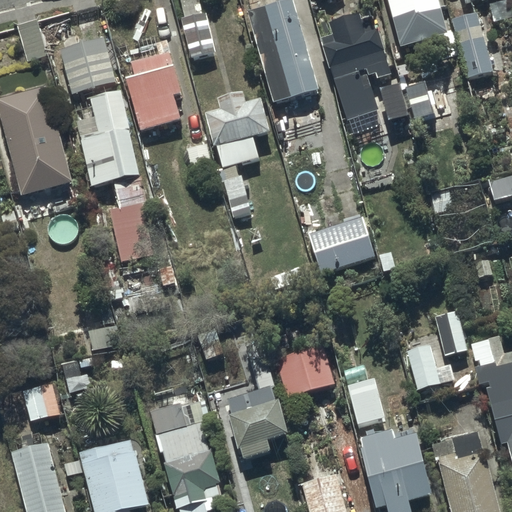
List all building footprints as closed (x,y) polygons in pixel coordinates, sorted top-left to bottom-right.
[(436,0),(383,0),(397,52),(446,39),(436,0)] [(291,2),(247,15),(273,107),(288,103),(293,121),(322,112),(291,2)] [(478,15),(452,22),(466,81),(492,75),(478,15)] [(206,16),(182,21),(191,61),(215,55),(206,16)] [(332,37),(319,42),(346,124),(377,113),(366,80),(375,77),(377,82),(392,77),(377,33),(364,37),(358,17),(329,27),(332,37)] [(35,22),(17,27),(27,63),(46,58),(35,22)] [(103,42),(60,53),(72,97),(114,86),(103,42)] [(181,96),(168,55),(130,67),(134,79),(125,82),(141,134),(180,121),(173,99),(181,96)] [(450,114),(441,80),(404,90),(414,124),(450,114)] [(45,88),(0,100),(0,117),(22,198),(72,185),(45,88)] [(241,95),(216,102),(219,112),(204,117),(214,150),(216,150),(222,170),(262,159),(257,140),(270,136),(260,101),(244,105),(241,95)] [(139,179),(119,96),(89,103),(98,141),(79,146),(90,191),(139,179)] [(208,148),(187,148),(188,172),(209,171),(208,148)] [(511,178),(489,186),(495,205),(511,199),(511,178)] [(243,179),(225,183),(232,219),(251,215),(243,179)] [(477,180),(429,195),(449,262),(497,248),(477,180)] [(144,213),(112,219),(121,264),(153,257),(144,213)] [(363,219),(307,234),(319,276),(374,261),(363,219)] [(458,314),(436,319),(445,359),(467,354),(458,314)] [(119,329),(89,333),(92,352),(122,347),(119,329)] [(258,393),(225,403),(241,462),(270,454),(267,443),(287,437),(257,330),(241,335),(258,393)] [(321,338),(273,352),(287,402),(335,388),(321,338)] [(499,340),(472,346),(475,363),(479,363),(480,369),(475,370),(479,388),(487,387),(501,448),(507,447),(511,471),(511,354),(503,356),(499,340)] [(432,347),(406,353),(416,394),(442,387),(432,347)] [(91,357),(60,366),(69,396),(90,390),(86,374),(95,372),(91,357)] [(375,382),(348,389),(358,427),(385,421),(375,382)] [(52,386),(21,394),(29,424),(60,417),(52,386)] [(208,399),(152,413),(176,511),(210,511),(214,511),(211,500),(221,498),(204,425),(214,423),(208,399)] [(357,454),(374,511),(375,511),(384,509),(384,511),(408,511),(407,506),(431,498),(410,431),(393,437),(392,434),(360,443),(363,452),(357,454)] [(499,511),(480,436),(433,447),(449,511),(499,511)] [(131,442),(77,457),(91,511),(138,511),(149,509),(131,442)] [(63,511),(47,449),(11,458),(25,511),(63,511)] [(343,511),(337,479),(304,486),(309,511),(343,511)]
